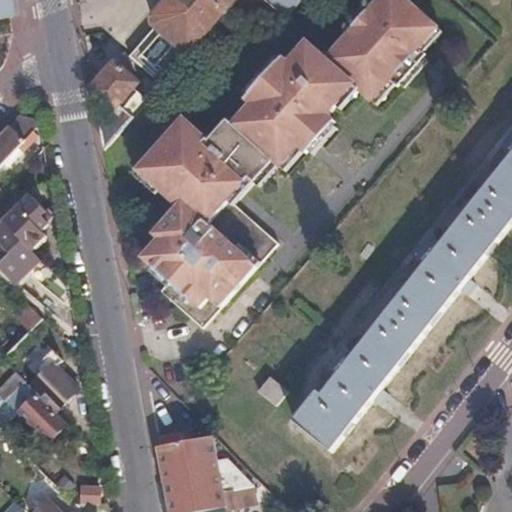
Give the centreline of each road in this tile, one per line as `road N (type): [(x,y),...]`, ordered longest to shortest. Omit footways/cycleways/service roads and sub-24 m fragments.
road 1 (residential): [(111,344),(223,336),(446,80)]
road 2 (residential): [(111,344),(58,63)]
road 3 (residential): [(511,353),(382,511)]
road 4 (residential): [(142,511),(111,344)]
